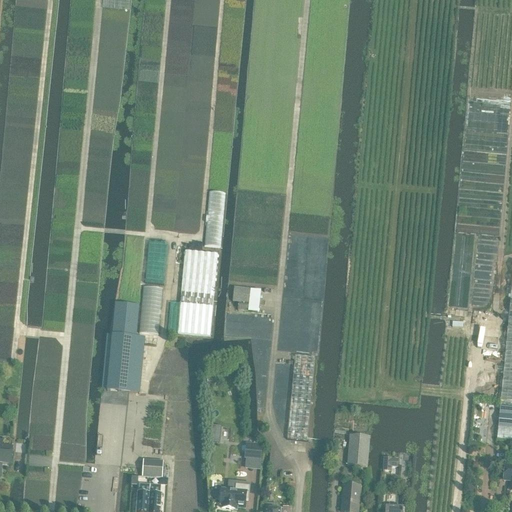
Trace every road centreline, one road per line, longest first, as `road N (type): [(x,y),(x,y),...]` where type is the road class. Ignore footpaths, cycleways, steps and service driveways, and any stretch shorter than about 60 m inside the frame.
road 1 (track): [(51,511),(101,0)]
road 2 (unknown): [(297,511),(295,451),(269,390),(272,346)]
